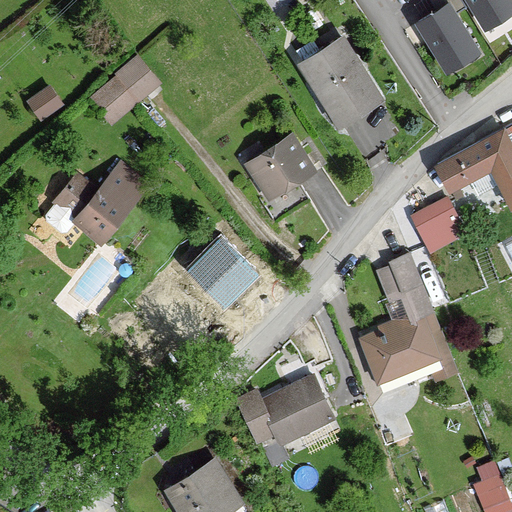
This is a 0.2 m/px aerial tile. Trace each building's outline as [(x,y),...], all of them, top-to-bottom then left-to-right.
[(434,0),(442,12),(450,7),(453,12),(473,0),(434,0)] [(511,1),(511,0),(473,0),(488,23),(511,8),(511,1)] [(442,12),(422,24),(448,67),(477,50),(453,12),(450,7),(442,12)] [(310,64),(346,120),(382,96),(345,41),(310,64)] [(144,78),(153,70),(139,55),(118,72),(121,76),(141,99),(153,89),(144,78)] [(144,78),(153,89),(162,81),(153,70),(144,78)] [(121,76),(96,97),(116,121),(141,99),(121,76)] [(25,101),(41,121),(67,102),(54,85),(25,101)] [(248,157),(267,187),(289,173),(293,173),(294,172),(295,172),(310,161),(291,130),(248,157)] [(511,132),(511,131),(446,165),(458,189),(463,187),(471,203),(487,195),(479,179),(502,167),(511,187),(511,132)] [(81,216),(106,236),(129,208),(139,197),(135,194),(141,186),(118,167),(111,175),(107,171),(94,186),(90,181),(81,175),(61,200),(81,216)] [(289,173),(267,187),(258,193),(274,215),(308,190),(295,172),(294,172),(293,173),(289,173)] [(465,216),(457,198),(444,203),(452,222),(465,216)] [(61,200),(51,213),(51,218),(66,230),(71,229),(81,216),(61,200)] [(444,203),(421,213),(429,232),(452,222),(444,203)] [(452,222),(429,232),(437,247),(459,237),(452,222)] [(190,267),(226,303),(258,271),(222,235),(190,267)] [(429,275),(418,248),(399,255),(402,260),(410,283),(429,275)] [(402,260),(388,266),(399,292),(412,287),(422,311),(440,303),(429,275),(410,283),(402,260)] [(447,319),(440,303),(422,311),(369,334),(385,370),(455,339),(447,319)] [(289,438),(334,418),(336,413),(320,378),(272,400),(266,386),(247,394),(268,436),(284,428),(289,438)] [(511,511),(511,493),(496,459),(477,466),(484,478),(474,483),(486,511),(511,511)] [(198,511),(228,511),(248,499),(226,465),(223,463),(183,488),(198,511)]
